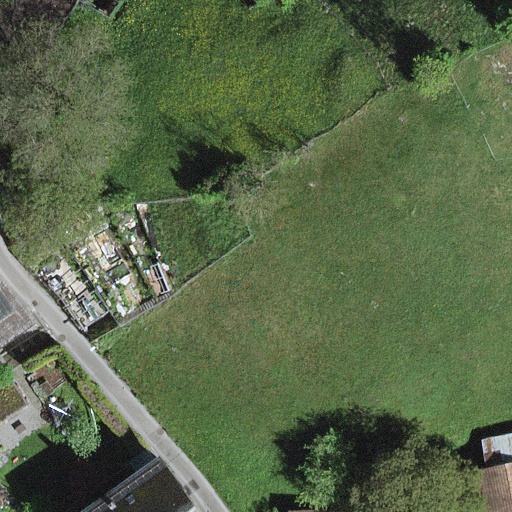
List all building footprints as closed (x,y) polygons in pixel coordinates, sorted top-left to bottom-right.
[(0,144),(0,177),(7,190),(48,168),(28,130),(0,144)] [(0,344),(30,326),(0,283),(0,344)] [(10,383),(0,389),(0,420),(24,405),(10,383)] [(504,477),(511,475),(511,437),(497,440),(504,477)] [(100,511),(194,511),(198,510),(165,465),(100,511)] [(474,483),(479,511),(511,511),(511,475),(504,477),(474,483)]
